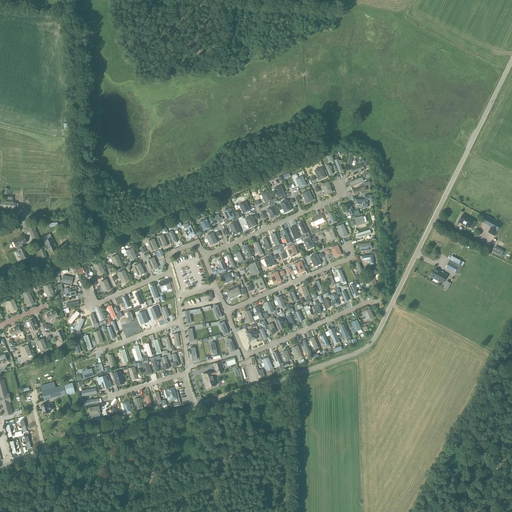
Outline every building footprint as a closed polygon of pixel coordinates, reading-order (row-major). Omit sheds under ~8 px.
[(338,158),(334,160),(339,172),(343,170),(338,158)] [(329,163),(325,165),(329,176),(333,174),(329,163)] [(315,169),(319,180),(326,177),(321,166),(315,169)] [(295,178),(300,188),(307,185),(302,175),(295,178)] [(350,181),(352,186),(364,180),(362,176),(350,181)] [(321,184),(325,194),(332,191),(328,181),(321,184)] [(274,187),(278,198),(285,195),(281,185),(274,187)] [(352,190),(354,194),(367,190),(365,185),(352,190)] [(302,192),(306,203),(313,200),(309,189),(302,192)] [(261,193),(265,203),(272,200),(268,190),(261,193)] [(280,202),(284,212),(291,209),(287,199),(280,202)] [(355,199),(355,203),(363,203),(363,207),(367,207),(367,199),(355,199)] [(239,203),(243,214),(250,211),(246,200),(239,203)] [(0,208),(16,210),(16,203),(0,201),(0,208)] [(350,203),(346,204),(351,216),(355,214),(350,203)] [(267,208),(271,218),(278,216),(274,205),(267,208)] [(223,210),(227,220),(235,217),(231,207),(223,210)] [(331,212),(327,213),(332,223),(336,222),(331,212)] [(321,214),(311,218),(314,225),(324,221),(321,214)] [(463,214),(458,222),(469,228),(469,227),(472,229),(476,222),(473,220),(463,214)] [(245,218),(249,228),(256,225),(252,215),(245,218)] [(362,215),(354,218),(356,226),(364,223),(362,215)] [(487,216),(484,222),(492,226),(489,232),(494,235),(500,224),(487,216)] [(199,221),(204,231),(211,228),(207,218),(199,221)] [(302,220),(298,222),(303,234),(307,232),(302,220)] [(229,224),(233,235),(240,231),(236,221),(229,224)] [(27,224),(32,238),(38,236),(32,222),(27,224)] [(63,223),(55,225),(58,236),(66,234),(63,223)] [(343,223),(337,226),(342,238),(348,235),(343,223)] [(184,227),(188,238),(195,234),(190,224),(184,227)] [(480,224),(478,230),(487,235),(490,229),(480,224)] [(294,226),(290,227),(295,239),(299,237),(294,226)] [(331,227),(324,230),(328,241),(336,238),(331,227)] [(286,229),(282,231),(287,243),(291,241),(286,229)] [(370,229),(356,233),(357,238),(371,234),(370,229)] [(169,231),(173,243),(178,241),(173,230),(169,231)] [(206,235),(211,245),(218,242),(213,231),(206,235)] [(274,232),(270,234),(275,246),(279,244),(274,232)] [(157,236),(162,248),(168,245),(163,233),(157,236)] [(24,247),(23,244),(27,242),(25,236),(13,242),(16,248),(17,247),(18,250),(17,250),(22,260),(30,257),(25,246),(24,247)] [(266,237),(262,239),(267,250),(271,248),(266,237)] [(310,237),(302,240),(307,250),(314,247),(310,237)] [(55,244),(52,238),(44,241),(46,246),(44,247),(46,251),(48,250),(49,253),(58,249),(56,246),(55,244)] [(147,241),(152,251),(159,248),(154,238),(147,241)] [(258,241),(254,243),(258,254),(262,253),(258,241)] [(370,242),(359,244),(360,250),(371,249),(370,242)] [(294,243),(286,246),(291,257),(298,254),(294,243)] [(247,244),(243,246),(248,258),(252,256),(247,244)] [(337,244),(330,247),(335,258),(342,255),(337,244)] [(495,246),(492,252),(498,255),(501,250),(495,246)] [(133,247),(126,250),(130,261),(137,258),(133,247)] [(239,251),(235,253),(240,263),(244,261),(239,251)] [(230,253),(226,255),(231,267),(235,265),(230,253)] [(317,253),(309,256),(314,267),(321,263),(317,253)] [(118,254),(111,256),(115,267),(122,264),(118,254)] [(270,254),(263,257),(267,268),(275,265),(270,254)] [(373,254),(361,255),(362,260),(369,259),(369,264),(374,263),(373,254)] [(145,261),(148,269),(150,268),(151,271),(156,269),(152,258),(145,261)] [(221,258),(217,260),(220,267),(217,269),(218,273),(226,270),(221,258)] [(301,260),(294,263),(298,274),(305,270),(301,260)] [(454,273),(459,265),(449,260),(445,268),(454,273)] [(100,261),(94,264),(98,275),(105,272),(100,261)] [(254,261),(247,265),(252,275),(259,272),(254,261)] [(355,263),(360,275),(364,274),(358,261),(355,263)] [(140,262),(133,265),(138,276),(145,273),(140,262)] [(125,269),(118,272),(122,283),(129,280),(125,269)] [(336,271),(341,282),(346,281),(341,269),(336,271)] [(443,283),(447,275),(434,269),(430,277),(443,283)] [(277,271),(269,274),(274,284),(281,281),(277,271)] [(230,272),(220,276),(223,283),(233,280),(230,272)] [(73,277),(63,275),(61,282),(72,285),(73,277)] [(326,276),(330,286),(335,284),(331,275),(326,276)] [(375,275),(368,276),(369,288),(376,288),(375,275)] [(261,277),(254,280),(259,291),(266,287),(261,277)] [(107,278),(100,281),(104,292),(111,289),(107,278)] [(314,281),(318,291),(322,290),(318,280),(314,281)] [(50,283),(43,286),(47,296),(54,293),(50,283)] [(354,283),(349,285),(353,296),(358,294),(354,283)] [(150,286),(155,298),(159,297),(155,285),(150,286)] [(301,287),(305,297),(310,295),(305,285),(301,287)] [(237,286),(226,291),(229,298),(241,293),(237,286)] [(30,290),(23,293),(28,305),(35,302),(30,290)] [(344,290),(341,292),(345,302),(349,301),(344,290)] [(135,292),(140,304),(144,303),(139,291),(135,292)] [(288,292),(293,302),(297,300),(293,291),(288,292)] [(334,293),(330,295),(335,306),(339,305),(334,293)] [(122,297),(126,308),(130,306),(126,296),(122,297)] [(275,298),(280,308),(285,306),(281,296),(275,298)] [(315,297),(311,299),(318,314),(321,312),(315,297)] [(14,298),(7,301),(11,312),(18,309),(14,298)] [(264,303),(268,313),(274,311),(269,301),(264,303)] [(107,306),(112,318),(116,317),(111,305),(107,306)] [(162,307),(166,318),(170,316),(166,305),(162,307)] [(307,305),(303,306),(308,317),(312,315),(307,305)] [(150,309),(154,319),(161,317),(157,306),(150,309)] [(254,307),(259,320),(263,318),(258,306),(254,307)] [(97,308),(102,320),(106,319),(101,307),(97,308)] [(369,308),(360,312),(365,323),(374,319),(369,308)] [(77,310),(68,321),(71,324),(80,313),(77,310)] [(243,313),(248,323),(253,321),(249,310),(243,313)] [(299,310),(295,312),(299,322),(303,321),(299,310)] [(56,311),(46,315),(49,321),(58,317),(56,311)] [(137,313),(141,324),(149,321),(145,311),(137,313)] [(290,314),(286,315),(291,328),(295,326),(290,314)] [(81,317),(76,329),(80,331),(85,319),(81,317)] [(280,317),(276,319),(281,330),(284,328),(280,317)] [(34,319),(28,322),(33,332),(39,329),(34,319)] [(362,330),(357,320),(351,323),(355,333),(362,330)] [(272,323),(267,325),(271,334),(276,332),(272,323)] [(343,324),(339,326),(345,340),(349,338),(343,324)] [(19,326),(9,331),(12,337),(21,333),(19,326)] [(107,327),(111,339),(115,338),(111,326),(107,327)] [(262,328),(259,329),(263,339),(267,338),(262,328)] [(334,344),(339,342),(333,328),(328,331),(334,344)] [(253,329),(245,332),(250,341),(257,338),(253,329)] [(62,330),(56,333),(60,343),(66,340),(62,330)] [(93,332),(97,344),(104,342),(99,330),(93,332)] [(325,347),(329,346),(324,334),(320,336),(325,347)] [(84,336),(88,350),(92,349),(88,335),(84,336)] [(310,338),(314,349),(318,347),(314,336),(310,338)] [(44,338),(37,341),(41,351),(48,348),(44,338)] [(229,344),(227,345),(228,347),(230,347),(231,352),(235,350),(231,338),(227,339),(229,344)] [(153,340),(158,354),(161,353),(157,339),(153,340)] [(73,341),(77,353),(81,352),(77,340),(73,341)] [(28,344),(20,347),(25,358),(32,354),(28,344)] [(134,346),(138,360),(142,359),(138,345),(134,346)] [(290,348),(294,360),(301,357),(296,346),(290,348)] [(121,350),(125,364),(129,363),(125,349),(121,350)] [(286,350),(281,351),(284,361),(289,360),(286,350)] [(161,357),(165,370),(170,368),(166,356),(161,357)] [(268,357),(261,359),(264,370),(271,368),(268,357)] [(34,367),(36,371),(61,363),(59,359),(34,367)] [(143,364),(146,375),(152,374),(149,362),(143,364)] [(223,373),(220,363),(214,364),(216,371),(213,372),(212,372),(203,375),(207,388),(216,385),(213,375),(217,374),(217,375),(223,373)] [(128,369),(132,382),(139,380),(135,367),(128,369)] [(81,371),(84,379),(93,376),(91,368),(81,371)] [(113,373),(117,385),(124,383),(121,371),(113,373)] [(102,384),(103,390),(110,387),(106,375),(96,378),(98,385),(102,384)] [(8,394),(4,379),(0,380),(0,402),(0,405),(2,404),(5,415),(12,414),(10,402),(11,401),(9,393),(8,394)] [(75,392),(73,387),(75,387),(74,383),(51,389),(51,386),(41,389),(45,400),(75,392)] [(82,396),(97,394),(96,388),(81,390),(82,396)] [(137,409),(142,408),(139,398),(134,399),(137,409)] [(125,414),(132,412),(129,400),(122,403),(125,414)] [(54,409),(52,403),(47,405),(47,404),(41,405),(43,414),(50,412),(49,410),(54,409)] [(89,416),(100,414),(99,406),(88,408),(89,416)]
